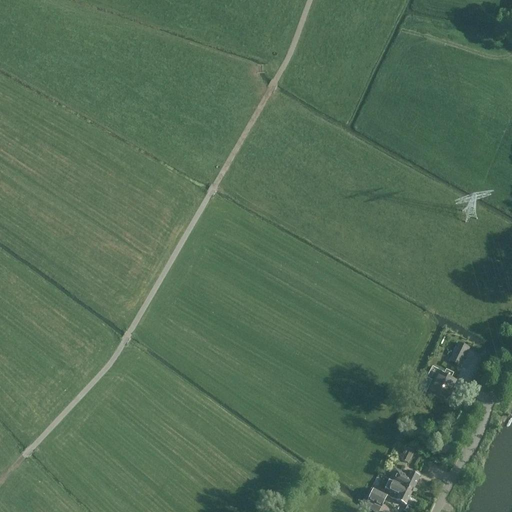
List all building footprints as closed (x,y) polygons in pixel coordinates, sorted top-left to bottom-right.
[(460,367),(468,349),(457,343),(448,361),(460,367)] [(444,404),(446,400),(455,382),(439,374),(428,396),(444,404)] [(408,464),(414,452),(407,449),(401,461),(408,464)] [(392,482),(392,483),(413,492),(420,477),(410,473),(408,476),(395,469),(389,481),(392,482)] [(413,492),(392,483),(388,492),(393,494),(391,499),(396,501),(396,502),(406,506),(413,492)] [(381,508),(387,497),(373,490),(368,502),(381,508)]
